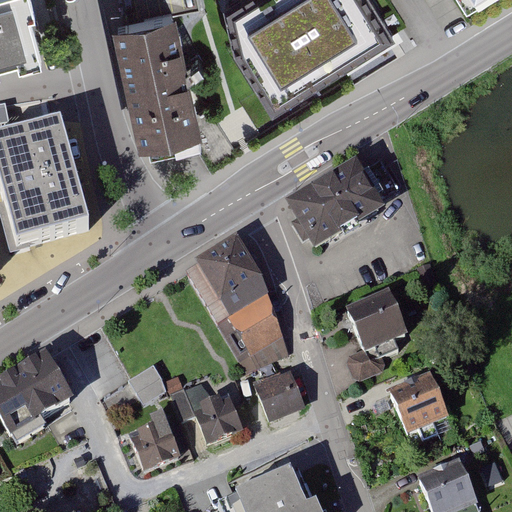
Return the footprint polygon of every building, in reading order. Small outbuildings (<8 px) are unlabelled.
[(0,0),(0,61),(15,58),(17,64),(38,59),(27,17),(33,16),(28,0),(0,0)] [(234,0),(231,2),(282,86),(403,13),(394,0),(234,0)] [(460,0),(469,15),(492,0),(460,0)] [(174,14),(113,26),(136,142),(198,130),(174,14)] [(0,182),(19,250),(89,231),(60,130),(0,146),(0,182)] [(359,165),(291,205),(317,250),(386,210),(359,165)] [(235,248),(189,273),(220,330),(229,325),(250,364),(287,344),(265,303),(235,248)] [(387,299),(345,317),(364,360),(405,342),(387,299)] [(46,358),(0,386),(0,423),(12,443),(75,405),(46,358)] [(143,407),(170,396),(158,369),(132,380),(143,407)] [(431,379),(389,397),(408,440),(450,422),(431,379)] [(290,380),(257,393),(271,430),(305,417),(290,380)] [(230,401),(194,415),(208,452),(244,438),(230,401)] [(153,437),(130,446),(142,477),(179,462),(162,422),(149,427),(153,437)] [(326,511),(309,461),(243,484),(252,511),(326,511)] [(478,511),(463,471),(419,488),(428,511),(478,511)]
